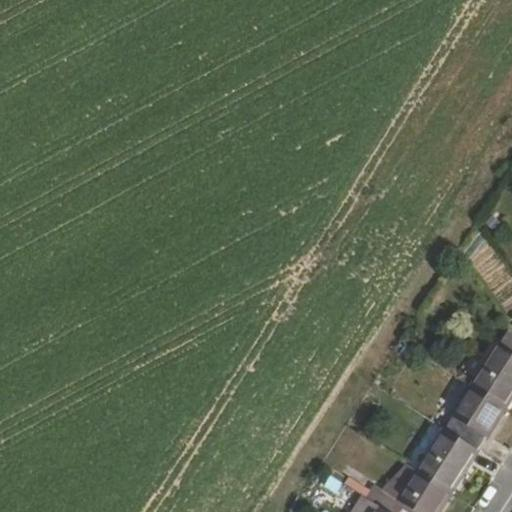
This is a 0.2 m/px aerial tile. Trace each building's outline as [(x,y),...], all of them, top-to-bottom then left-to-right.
[(466,255),(476,269),(498,252),(488,239),(466,255)] [(511,269),(503,253),(477,268),(506,319),(511,315),(511,269)] [(511,339),(504,335),(496,348),(511,357),(511,339)] [(511,391),(511,357),(496,348),(468,390),(500,410),(511,391)] [(500,410),(468,390),(441,431),(474,452),(500,410)] [(474,452),(441,431),(413,474),(447,496),(474,452)] [(413,474),(398,465),(378,494),(394,504),(413,474)] [(436,511),(447,496),(413,474),(394,504),(378,494),(371,489),(363,501),(379,511),(436,511)] [(379,511),(363,501),(356,511),(379,511)]
